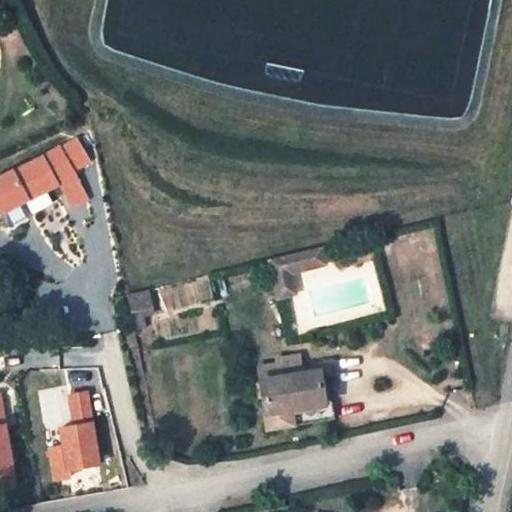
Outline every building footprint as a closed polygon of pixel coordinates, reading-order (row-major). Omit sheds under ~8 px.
[(61,150),(74,172),(85,167),(72,144),(61,150)] [(60,149),(14,173),(13,171),(0,177),(0,212),(57,182),(70,206),(87,198),(76,176),(60,149)] [(290,272),(325,263),(321,247),(284,256),(286,267),(289,266),(290,272)] [(286,267),(284,256),(270,259),(277,296),(287,294),(286,287),(293,285),(290,272),(289,266),(286,267)] [(295,293),(293,285),(286,287),(287,294),(295,293)] [(127,295),(134,329),(145,327),(143,315),(154,312),(148,290),(127,295)] [(298,355),(277,358),(277,363),(258,366),(260,380),(301,374),(298,355)] [(267,429),(327,420),(325,404),(320,371),(301,374),(260,380),(267,429)] [(64,445),(49,448),(54,480),(105,471),(91,390),(66,395),(71,426),(61,428),(64,445)] [(1,392),(0,392),(0,477),(18,474),(1,392)] [(325,404),(327,420),(333,419),(330,403),(325,404)]
